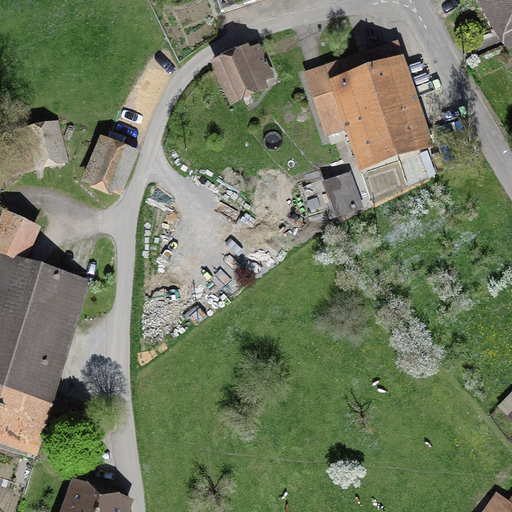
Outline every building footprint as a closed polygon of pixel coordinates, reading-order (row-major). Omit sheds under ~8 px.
[(217,0),(220,9),(249,0),(217,0)] [(511,0),(474,0),(504,56),(511,52),(511,0)] [(403,68),(395,46),(306,76),(327,135),(352,126),(365,166),(420,147),(394,71),(403,68)] [(256,49),(222,64),(235,93),(269,78),(256,49)] [(56,121),(16,130),(26,173),(65,165),(56,121)] [(132,152),(100,139),(82,182),(115,195),(132,152)] [(351,172),(323,183),(335,215),(363,204),(351,172)] [(3,216),(0,222),(0,443),(30,452),(82,277),(25,260),(37,232),(3,216)] [(511,425),(511,397),(498,411),(511,425)] [(115,511),(120,499),(71,485),(62,511),(115,511)] [(511,511),(511,501),(511,502),(499,492),(484,511),(511,511)]
